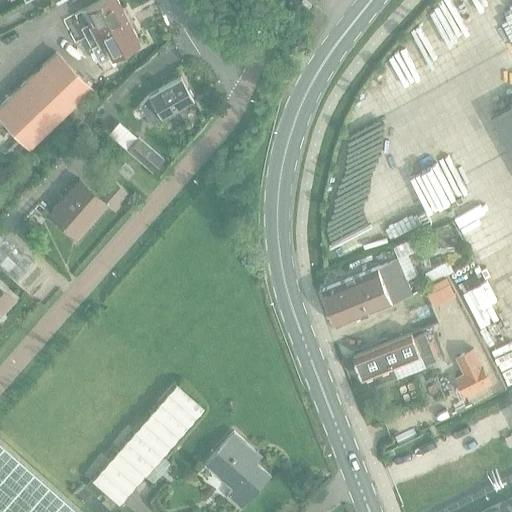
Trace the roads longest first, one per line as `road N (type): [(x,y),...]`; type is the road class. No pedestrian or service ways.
road 1 (primary): [(366,511),(277,258),(282,154),(318,72)]
road 2 (unclassified): [(0,378),(233,112),(250,82)]
